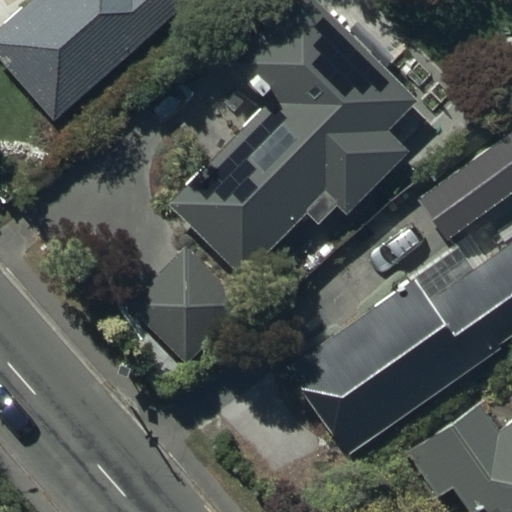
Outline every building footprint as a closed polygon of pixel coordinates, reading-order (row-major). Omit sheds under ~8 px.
[(30,0),(0,27),(0,62),(52,123),(186,0),(30,0)] [(415,98),(313,0),(290,0),(227,66),(266,104),(167,206),(196,234),(126,306),(186,365),(256,293),(242,280),(306,213),(319,225),(337,207),(346,216),(408,152),(384,129),(415,98)] [(511,127),(416,198),(449,242),(511,195),(511,127)] [(413,280),(284,370),(346,455),(500,348),(498,345),(511,334),(511,242),(428,302),(413,280)] [(511,511),(511,416),(494,429),(473,398),(404,445),(433,489),(449,478),(472,511),(511,511)]
